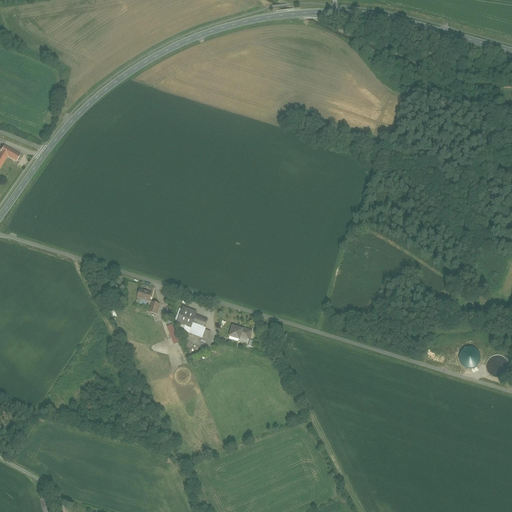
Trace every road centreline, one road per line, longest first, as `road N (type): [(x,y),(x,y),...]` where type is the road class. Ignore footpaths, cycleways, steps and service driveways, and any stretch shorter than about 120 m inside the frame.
road 1 (tertiary): [(511,52),(351,14),(280,15),(209,32),(97,95),(0,215)]
road 2 (unclassified): [(511,392),(0,235)]
